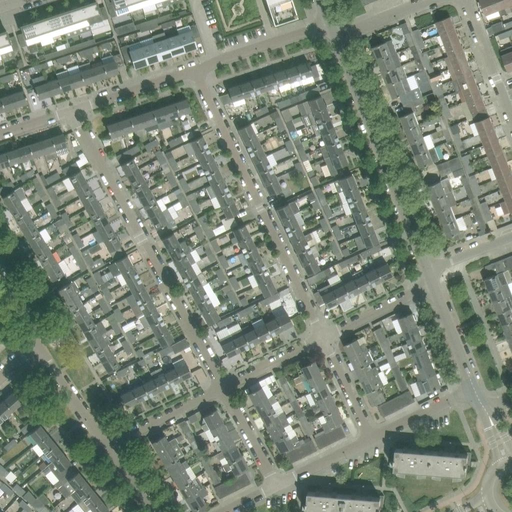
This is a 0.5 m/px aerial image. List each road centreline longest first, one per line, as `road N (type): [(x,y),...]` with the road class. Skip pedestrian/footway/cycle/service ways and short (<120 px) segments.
road 1 (residential): [(220,388),(70,111)]
road 2 (residential): [(194,69),(322,339)]
road 3 (residential): [(428,268),(334,28)]
road 4 (residential): [(194,69),(308,28),(334,28)]
road 5 (residential): [(70,111),(194,69)]
road 6 (residential): [(511,121),(463,0)]
road 7 (residential): [(109,448),(220,388)]
road 8 (residential): [(322,339),(435,284)]
road 9 (residential): [(109,448),(35,347)]
